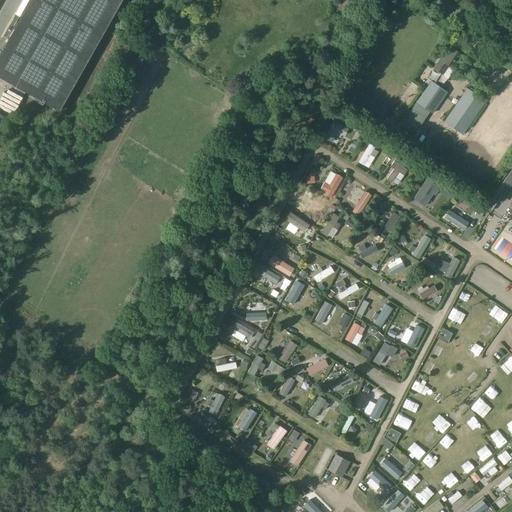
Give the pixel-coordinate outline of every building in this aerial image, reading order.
[(30,0),(0,53),(0,77),(59,111),(122,0),(30,0)] [(345,55),(356,35),(351,32),(340,52),(345,55)] [(452,69),(462,55),(460,54),(461,52),(457,49),(456,51),(451,48),(447,53),(445,51),(434,68),(442,74),(448,66),(452,69)] [(443,83),(449,75),(445,71),(439,79),(443,83)] [(431,81),(410,111),(423,120),(429,112),(432,114),(447,92),(431,81)] [(463,135),(485,102),(467,88),(444,122),(463,135)] [(333,121),(324,138),(331,142),(337,132),(344,136),(348,129),(333,121)] [(373,149),(375,147),(369,144),(358,162),(363,165),(370,155),(374,157),(378,152),(373,149)] [(404,175),(407,170),(397,163),(386,179),(391,183),(399,172),(404,175)] [(511,168),(501,184),(501,183),(484,207),(490,212),(498,201),(502,203),(510,193),(511,194),(511,193),(511,168)] [(332,195),(342,178),(335,174),(329,185),(324,182),(320,189),(326,192),(324,195),(330,198),(332,195)] [(436,190),(439,184),(427,177),(413,199),(425,206),(433,194),(435,195),(438,191),(436,190)] [(361,213),(371,196),(364,191),(353,209),(361,213)] [(307,206),(305,211),(320,216),(321,211),(307,206)] [(468,219),(470,215),(460,209),(454,218),(461,222),(459,225),(463,227),(464,224),(470,228),(474,223),(468,219)] [(290,212),(285,220),(304,232),(309,225),(290,212)] [(304,219),(319,224),(321,217),(306,213),(304,219)] [(389,232),(399,217),(393,213),(383,229),(389,232)] [(333,214),(321,233),(327,236),(332,227),(336,230),(340,224),(336,222),(339,217),(333,214)] [(418,259),(430,239),(424,235),(416,248),(411,245),(409,250),(413,252),(412,255),(418,259)] [(494,261),(501,248),(491,243),(485,256),(494,261)] [(363,244),(358,247),(360,252),(359,253),(362,259),(377,251),(374,245),(366,249),(363,244)] [(283,249),(280,254),(288,259),(285,263),(288,266),(291,262),(294,263),(297,259),(283,249)] [(459,261),(456,259),(453,258),(449,264),(442,261),(438,269),(445,273),(443,275),(450,279),(459,261)] [(402,262),(397,265),(394,261),(387,265),(389,269),(388,270),(390,275),(405,267),(402,262)] [(419,269),(432,275),(434,271),(422,264),(419,269)] [(262,267),(259,272),(269,277),(266,282),(271,285),(274,281),(278,283),(281,278),(262,267)] [(316,282),(333,272),(330,267),(322,271),(320,268),(311,273),(316,282)] [(340,299),(358,289),(355,284),(346,289),(344,286),(339,289),(341,292),(337,295),(340,299)] [(423,299),(437,291),(433,285),(418,294),(423,299)] [(284,304),(291,308),(292,306),(302,290),(295,286),(284,304)] [(313,321),(320,325),(330,305),(323,302),(313,321)] [(380,327),(392,309),(386,304),(379,315),(375,313),(372,318),(375,320),(373,323),(380,327)] [(250,309),(250,313),(245,313),(245,320),(265,319),(265,313),(258,312),(258,308),(250,309)] [(328,335),(341,329),(336,319),(326,324),(329,329),(326,331),(328,335)] [(235,322),(232,328),(233,329),(244,336),(249,339),(253,333),(235,322)] [(353,323),(344,339),(351,343),(357,332),(361,334),(364,329),(353,323)] [(413,349),(424,329),(416,325),(406,345),(413,349)] [(448,342),(452,333),(442,328),(438,337),(448,342)] [(289,341),(278,358),(285,363),(296,346),(289,341)] [(255,342),(249,351),(254,354),(259,345),(255,342)] [(379,365),(391,347),(384,342),(372,361),(379,365)] [(511,349),(506,344),(501,351),(509,358),(511,354),(511,349)] [(261,363),(263,358),(256,355),(247,372),(253,376),(258,369),(262,371),(265,365),(261,363)] [(235,363),(226,364),(225,358),(219,359),(221,365),(215,366),(216,372),(236,368),(235,363)] [(317,363),(306,368),(309,375),(327,366),(328,366),(324,359),(317,363)] [(214,373),(216,379),(236,375),(234,369),(214,373)] [(340,378),(338,377),(329,381),(333,391),(354,382),(351,375),(341,380),(340,378)] [(288,377),(279,393),(284,397),(294,380),(288,377)] [(420,401),(423,390),(413,387),(410,398),(420,401)] [(210,399),(207,405),(211,407),(208,412),(215,415),(224,397),(217,394),(213,401),(210,399)] [(314,418),(321,408),(324,410),(328,404),(325,402),(326,400),(319,396),(307,414),(314,418)] [(481,422),(486,416),(477,408),(472,414),(481,422)] [(256,413),(250,409),(242,421),(239,419),(237,422),(240,424),(238,427),(245,431),(256,413)] [(348,414),(339,432),(344,434),(354,417),(348,414)] [(475,425),(466,431),(472,439),(481,432),(475,425)] [(278,429),(277,431),(274,428),(266,440),(269,442),(266,445),(272,450),(284,434),(278,429)] [(401,434),(391,428),(386,437),(396,443),(401,434)] [(511,444),(503,453),(506,456),(511,450),(511,444)] [(310,449),(304,445),(300,452),(296,449),(292,456),(288,463),(297,469),(310,449)] [(342,477),(350,462),(335,454),(327,469),(342,477)] [(385,458),(379,464),(396,479),(402,473),(385,458)] [(494,467),(497,464),(493,460),(480,471),(483,475),(487,472),(491,476),(497,471),(494,467)] [(374,471),(368,477),(385,492),(391,485),(374,471)] [(511,481),(509,477),(498,486),(501,490),(508,485),(510,489),(511,487),(511,484),(511,483),(511,482),(511,481)] [(327,478),(324,482),(333,486),(335,482),(327,478)] [(390,511),(404,497),(398,491),(382,508),(387,511),(390,511)] [(451,492),(447,495),(450,498),(448,499),(451,504),(461,496),(458,491),(453,495),(451,492)] [(494,498),(482,506),(484,510),(496,502),(494,498)] [(458,499),(449,507),(453,511),(462,504),(458,499)] [(438,501),(422,511),(436,511),(443,507),(438,501)]
